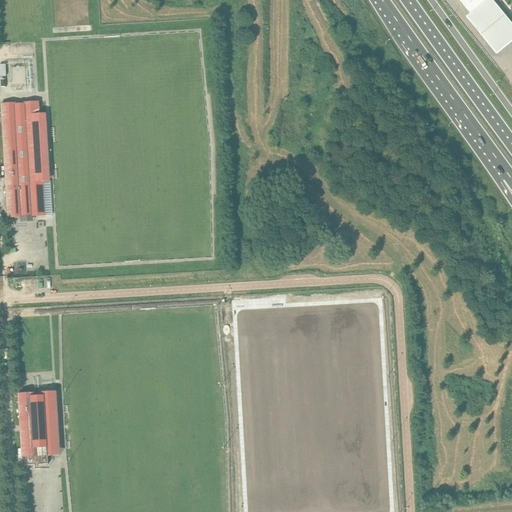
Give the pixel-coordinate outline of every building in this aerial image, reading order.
[(486,0),(457,0),(469,14),(471,16),(488,2),(486,0)] [(488,2),(471,16),(469,14),(467,16),(466,17),(496,54),(498,53),(504,48),(511,42),(511,41),(511,23),(493,0),(486,0),(488,2)] [(29,217),(46,216),(45,200),(44,200),(44,196),(44,182),(50,182),(50,181),(48,181),(46,157),(37,158),(37,157),(36,157),(36,153),(36,152),(46,151),(44,114),(46,114),(40,114),(39,102),(22,103),(22,104),(17,104),(17,103),(0,104),(5,179),(5,183),(7,218),(24,217),(24,216),(28,216),(29,217)] [(20,432),(22,466),(34,465),(34,470),(48,469),(48,468),(47,465),(48,465),(48,456),(60,455),(57,455),(56,431),(46,431),(46,425),(55,425),(53,392),(56,392),(56,391),(39,392),(39,396),(34,397),(34,393),(17,394),(19,427),(20,427),(20,431),(20,432)] [(26,511),(43,511),(42,478),(25,479),(26,511)]
